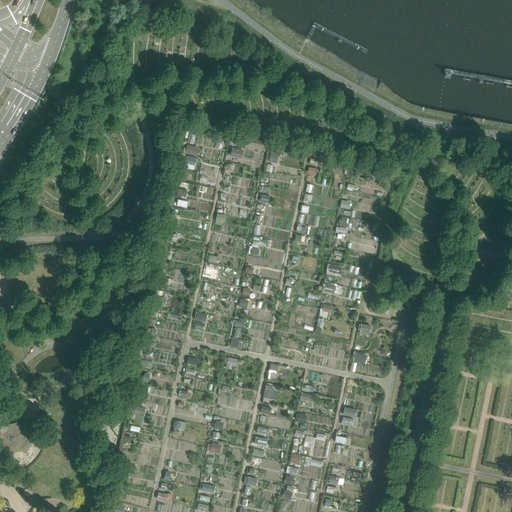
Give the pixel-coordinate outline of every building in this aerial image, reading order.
[(187,145),(185,153),(195,155),(196,147),(187,145)] [(232,147),(230,155),(234,156),(235,155),(238,156),(238,157),(242,158),(243,150),(232,147)] [(271,150),(269,161),(276,163),(278,152),(271,150)] [(186,156),(185,163),(194,165),(195,165),(196,158),(186,156)] [(347,170),(346,177),(349,178),(354,179),(356,171),(347,170)] [(178,188),(176,196),(184,198),(185,190),(178,188)] [(259,194),(258,201),(268,203),(269,196),(259,194)] [(342,200),(340,209),(343,210),(344,208),(348,209),(349,202),(342,200)] [(302,205),(300,212),(307,213),(309,206),(302,205)] [(298,223),(296,232),(307,235),(308,228),(302,227),(302,225),(298,223)] [(169,233),(168,240),(176,241),(177,235),(169,233)] [(250,246),(248,253),(251,254),(250,254),(258,256),(259,250),(252,248),(253,247),(250,246)] [(330,264),(328,271),(330,271),(337,273),(338,266),(330,264)] [(207,267),(205,276),(213,277),(215,268),(207,267)] [(158,276),(156,283),(167,285),(168,279),(168,278),(158,276)] [(324,284),(323,290),(324,291),(324,292),(332,293),(333,285),(326,284),(326,285),(324,284)] [(155,296),(153,305),(161,307),(163,297),(155,296)] [(240,299),(239,307),(245,308),(247,300),(240,299)] [(397,300),(396,307),(408,310),(409,302),(397,300)] [(321,304),(320,310),(331,313),(333,306),(321,304)] [(196,312),(194,319),(196,320),(205,322),(206,314),(198,312),(196,312)] [(359,324),(358,330),(360,331),(369,332),(370,326),(359,324)] [(232,338),(230,347),(237,349),(239,340),(232,338)] [(355,354),(354,361),(363,363),(364,356),(355,354)] [(227,364),(226,368),(231,370),(232,365),(234,366),(236,359),(228,357),(228,358),(227,364)] [(271,363),(269,370),(276,372),(277,364),(271,363)] [(266,385),(263,397),(270,399),(272,390),(273,387),(266,385)] [(301,393),(299,400),(310,402),(311,395),(301,393)] [(262,406),(260,413),(270,415),(271,408),(262,406)] [(135,407),(133,414),(143,416),(144,409),(135,407)] [(345,407),(343,415),(353,417),(354,409),(345,407)] [(296,414),(295,420),(297,421),(297,422),(304,423),(306,416),(296,414)] [(123,419),(109,417),(104,446),(118,448),(123,419)] [(174,422),(173,426),(174,429),(177,430),(180,428),(181,423),(179,421),(176,420),(174,422)] [(23,426),(18,424),(2,427),(0,430),(0,434),(2,448),(7,450),(23,447),(26,442),(23,426)] [(256,436),(254,443),(266,446),(267,439),(256,436)] [(336,436),(335,442),(345,444),(346,438),(336,436)] [(208,443),(207,450),(210,451),(210,452),(218,454),(220,445),(212,443),(211,444),(208,443)] [(292,454),(290,462),(298,464),(300,456),(292,454)] [(328,476),(327,483),(337,485),(339,478),(328,476)] [(245,477),(244,484),(255,486),(257,479),(245,477)] [(200,483),(199,489),(214,493),(215,486),(200,483)] [(158,493),(157,500),(166,502),(166,501),(167,495),(158,493)]
